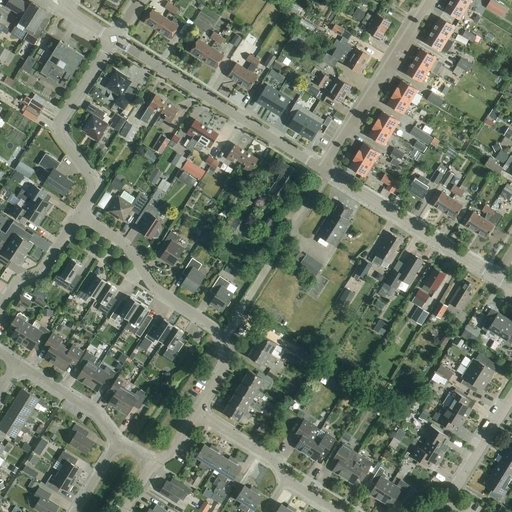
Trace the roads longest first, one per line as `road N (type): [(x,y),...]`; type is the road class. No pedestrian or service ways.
road 1 (residential): [(196,413),(223,367),(220,336),(150,285),(119,240),(79,213)]
road 2 (unclassified): [(321,169),(112,39)]
road 3 (unclassified): [(493,277),(321,169)]
road 4 (residential): [(79,213),(93,183),(59,122),(112,39)]
road 5 (residential): [(321,169),(427,0)]
road 6 (residential): [(335,511),(284,479),(273,460),(196,413)]
road 7 (residential): [(117,444),(97,413),(15,364)]
road 8 (residential): [(0,308),(15,282),(41,269),(79,213)]
road 9 (residential): [(445,502),(511,395)]
